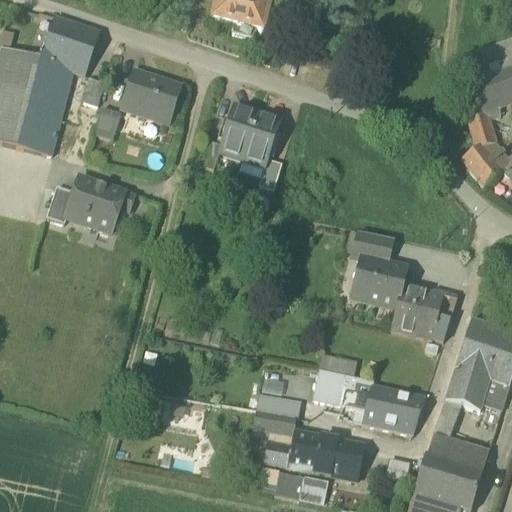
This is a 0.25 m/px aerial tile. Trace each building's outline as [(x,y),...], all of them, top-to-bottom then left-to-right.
[(214,0),(209,23),(261,34),(268,0),(214,0)] [(72,77),(83,81),(99,37),(53,21),(40,58),(39,63),(72,77)] [(0,49),(10,51),(13,36),(2,34),(0,45),(0,49)] [(511,67),(511,43),(456,62),(464,84),(511,67)] [(0,147),(51,161),(72,77),(39,63),(31,61),(1,53),(0,58),(0,147)] [(494,147),(487,124),(483,111),(495,107),(509,103),(511,109),(511,108),(511,67),(464,84),(473,113),(464,116),(475,153),(460,164),(482,193),(502,177),(503,177),(503,176),(483,151),(494,147)] [(121,113),(167,128),(179,92),(133,77),(121,113)] [(82,107),(97,111),(103,87),(88,82),(82,107)] [(499,120),(495,107),(483,111),(487,124),(499,120)] [(93,139),(111,145),(120,119),(101,112),(93,139)] [(264,173),(265,173),(267,165),(272,151),(279,129),(234,114),(222,152),(220,158),(221,159),(241,165),(264,173)] [(201,171),(215,176),(221,159),(220,158),(222,152),(209,147),(201,171)] [(507,165),(494,147),(483,151),(503,176),(510,169),(506,166),(507,165)] [(502,177),(511,187),(511,162),(511,161),(507,165),(506,166),(510,169),(503,176),(503,177),(502,177)] [(237,178),(260,185),(264,173),(241,165),(237,178)] [(258,189),(272,194),(280,169),(267,165),(265,173),(264,173),(260,185),(258,189)] [(109,240),(118,215),(123,199),(78,183),(72,199),(63,224),(65,224),(109,240)] [(44,224),(63,230),(65,224),(63,224),(72,199),(55,194),(44,224)] [(133,202),(123,199),(118,215),(127,219),(133,202)] [(363,264),(386,269),(393,243),(357,236),(351,262),(363,265),(363,264)] [(354,303),(394,313),(400,289),(401,290),(404,274),(386,269),(363,264),(363,265),(354,303)] [(455,304),(401,290),(400,289),(394,313),(389,334),(442,346),(455,304)] [(455,373),(489,385),(508,392),(511,378),(511,336),(471,323),(455,373)] [(319,372),(354,378),(356,364),(321,359),(319,372)] [(454,373),(444,405),(460,410),(479,417),(481,410),(489,385),(455,373),(454,373)] [(312,402),(331,406),(336,378),(317,375),(312,402)] [(369,385),(336,378),(331,406),(364,413),(369,389),(369,385)] [(264,379),(263,398),(283,399),(284,380),(264,379)] [(500,416),(508,392),(489,385),(481,410),(500,416)] [(361,429),(412,440),(424,401),(369,389),(364,413),(361,429)] [(447,447),(460,410),(444,405),(432,442),(447,447)] [(252,432),(265,434),(267,417),(254,415),(252,432)] [(265,434),(290,439),(292,422),(267,417),(265,434)] [(293,437),(290,450),(286,471),(315,476),(321,443),(293,437)] [(432,442),(426,461),(481,478),(487,460),(447,447),(432,442)] [(363,451),(321,443),(315,476),(356,485),(363,451)] [(262,466),(286,471),(290,450),(266,446),(262,466)] [(470,511),(481,478),(426,461),(426,462),(423,462),(412,500),(452,511),(470,511)] [(389,463),(387,479),(406,482),(409,466),(389,463)] [(273,499),(298,504),(302,482),(277,477),(273,499)] [(329,482),(325,506),(337,508),(341,484),(329,482)] [(452,511),(412,500),(408,511),(452,511)]
